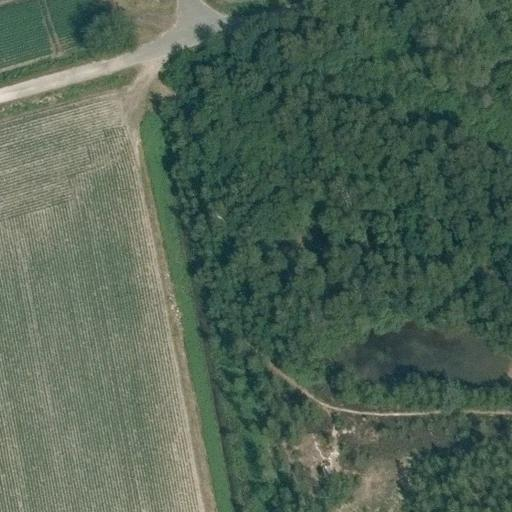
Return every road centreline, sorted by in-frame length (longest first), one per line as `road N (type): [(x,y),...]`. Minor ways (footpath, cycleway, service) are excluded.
road 1 (track): [(187,40),(0,97)]
road 2 (track): [(326,0),(187,40),(180,0)]
